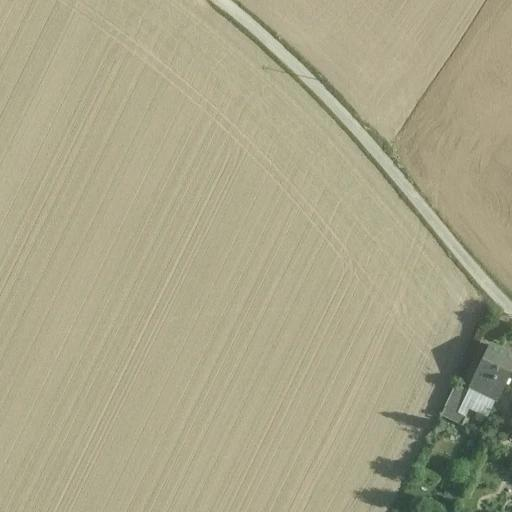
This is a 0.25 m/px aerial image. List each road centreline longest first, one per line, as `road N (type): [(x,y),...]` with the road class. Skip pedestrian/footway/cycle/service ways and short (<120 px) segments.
road 1 (track): [(511,310),(348,116),(218,0)]
road 2 (track): [(0,195),(92,0)]
